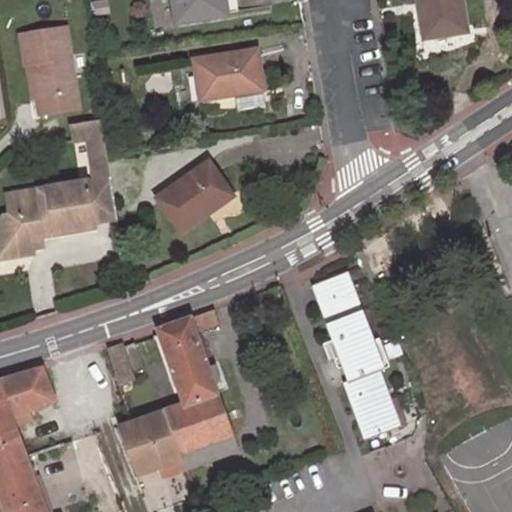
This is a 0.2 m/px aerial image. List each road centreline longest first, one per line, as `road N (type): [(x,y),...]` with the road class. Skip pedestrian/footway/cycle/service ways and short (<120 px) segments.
road 1 (unclassified): [(0,356),(209,284),(372,199)]
road 2 (residential): [(336,0),(356,166),(372,199)]
road 3 (unknown): [(152,511),(67,336)]
road 4 (residential): [(511,259),(459,142)]
